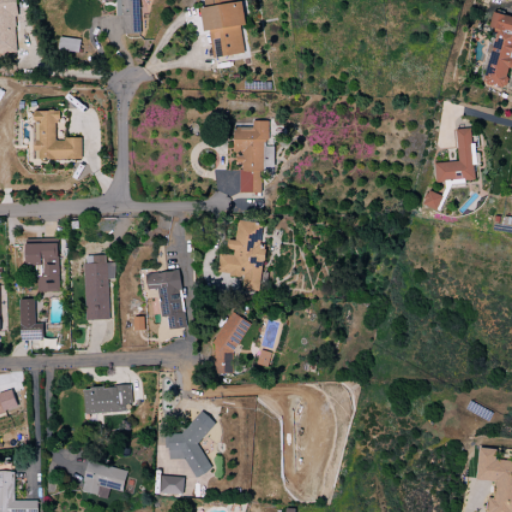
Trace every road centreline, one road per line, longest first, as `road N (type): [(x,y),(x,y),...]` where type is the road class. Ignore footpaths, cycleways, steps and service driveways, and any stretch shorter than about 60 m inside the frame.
road 1 (residential): [(0,210),(197,207)]
road 2 (residential): [(0,364),(182,355)]
road 3 (residential): [(118,209),(123,83)]
